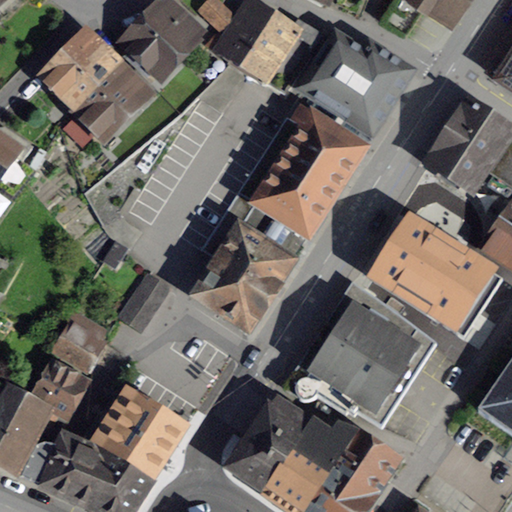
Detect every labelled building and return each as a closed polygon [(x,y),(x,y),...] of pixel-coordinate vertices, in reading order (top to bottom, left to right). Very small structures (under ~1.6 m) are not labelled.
[(212,0),(200,12),(221,33),(234,19),(214,0),(212,0)] [(405,0),(396,0),(383,20),(405,35),(422,11),(405,0)] [(430,0),(453,15),(462,0),(430,0)] [(118,36),(125,42),(120,47),(130,55),(126,59),(147,78),(151,74),(156,79),(201,32),(169,1),(155,10),(138,28),(132,22),(118,36)] [(220,51),(266,81),(264,84),(284,96),(315,48),(249,6),(220,51)] [(46,80),(76,110),(118,65),(88,36),(46,80)] [(360,47),(321,108),(372,140),(415,73),(371,44),(360,47)] [(511,55),(499,74),(511,82),(511,55)] [(147,94),(118,65),(76,110),(106,136),(147,94)] [(511,134),(468,105),(429,165),(473,194),(511,135),(511,134)] [(308,239),(364,152),(301,111),(293,123),(304,130),(256,204),(255,205),(297,232),(308,239)] [(0,191),(13,202),(34,173),(21,164),(32,150),(0,126),(0,191)] [(511,147),(494,177),(511,188),(511,147)] [(219,262),(195,299),(248,333),(292,264),(281,257),(285,250),(291,254),(299,243),(293,239),(297,232),(255,205),(256,204),(239,193),(202,251),(219,262)] [(418,205),(375,273),(443,322),(490,255),(418,205)] [(511,206),(487,243),(511,260),(511,206)] [(511,277),(505,272),(493,288),(505,297),(511,287),(511,277)] [(148,276),(119,318),(141,333),(170,291),(148,276)] [(381,430),(435,347),(364,293),(311,375),(307,372),(295,392),(296,398),(302,403),(309,404),(317,397),(345,416),(347,413),(354,417),(356,413),(381,430)] [(70,325),(54,352),(85,371),(92,370),(103,352),(102,345),(97,342),(103,331),(74,313),(68,324),(70,325)] [(511,365),(479,413),(511,435),(511,365)] [(51,368),(33,400),(64,416),(82,385),(51,368)] [(43,413),(7,393),(0,406),(0,467),(11,474),(36,426),(47,432),(54,419),(43,413)] [(103,452),(113,458),(151,482),(184,431),(136,401),(103,452)] [(265,493),(305,435),(269,413),(231,470),(265,493)] [(311,427),(305,435),(265,493),(292,511),(304,511),(354,441),(356,436),(340,430),(332,441),(311,427)] [(36,451),(24,478),(90,508),(109,466),(72,451),(75,443),(66,439),(60,455),(36,451)] [(359,444),(354,441),(304,511),(359,511),(393,462),(376,450),(373,454),(359,444)] [(99,511),(131,511),(151,482),(113,458),(109,466),(90,508),(99,511)]
